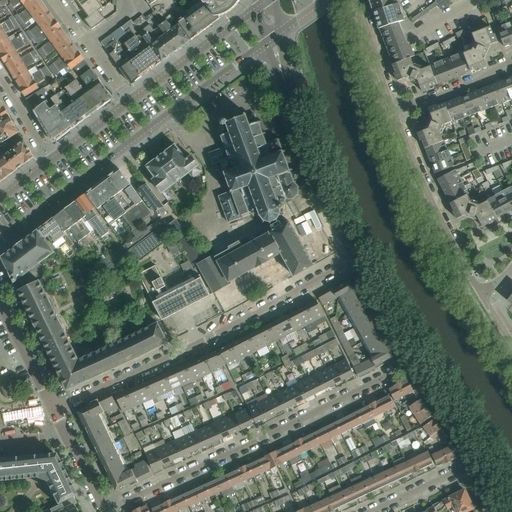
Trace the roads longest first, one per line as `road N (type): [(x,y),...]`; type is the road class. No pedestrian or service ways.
road 1 (secondary): [(0,240),(273,37)]
road 2 (residential): [(354,261),(53,409)]
road 3 (residential): [(111,511),(412,364)]
road 4 (tertiary): [(354,261),(321,191),(273,37)]
road 5 (unclassified): [(475,289),(426,199),(394,116)]
road 6 (secondary): [(266,2),(131,102)]
road 7 (residential): [(394,116),(511,64)]
road 8 (residential): [(56,0),(131,102)]
road 9 (residential): [(53,409),(0,297)]
